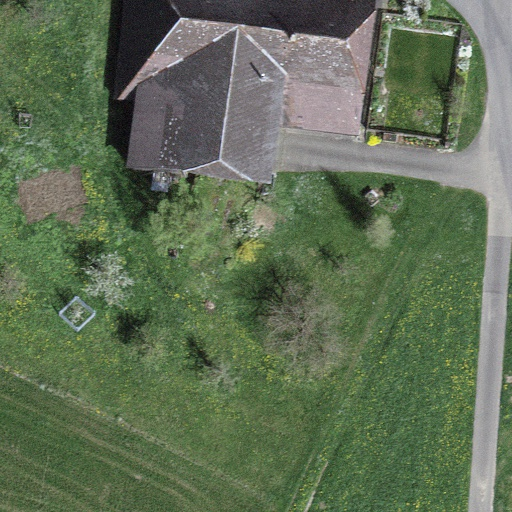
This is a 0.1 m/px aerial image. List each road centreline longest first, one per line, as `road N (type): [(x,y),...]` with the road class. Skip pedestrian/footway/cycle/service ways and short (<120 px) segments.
road 1 (unclassified): [(481,511),(507,165)]
road 2 (unclassified): [(507,165),(506,34)]
